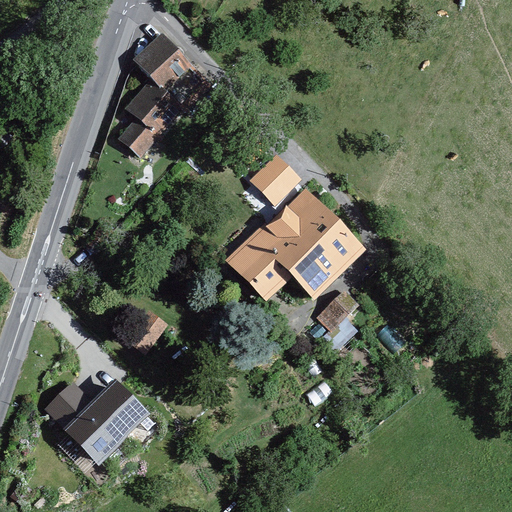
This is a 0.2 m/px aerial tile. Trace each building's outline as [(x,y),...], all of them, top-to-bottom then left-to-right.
[(168,37),(141,64),(171,95),(199,68),(168,37)] [(124,143),(146,162),(189,112),(157,84),(131,113),(142,123),(124,143)] [(301,180),(276,155),(250,181),(275,206),(301,180)] [(295,277),(319,302),(368,254),(304,189),(230,261),(270,302),(295,277)] [(323,322),(337,336),(365,309),(351,295),(323,322)] [(149,358),(172,323),(144,305),(121,339),(149,358)] [(77,383),(47,410),(98,466),(153,416),(119,379),(94,402),(77,383)]
